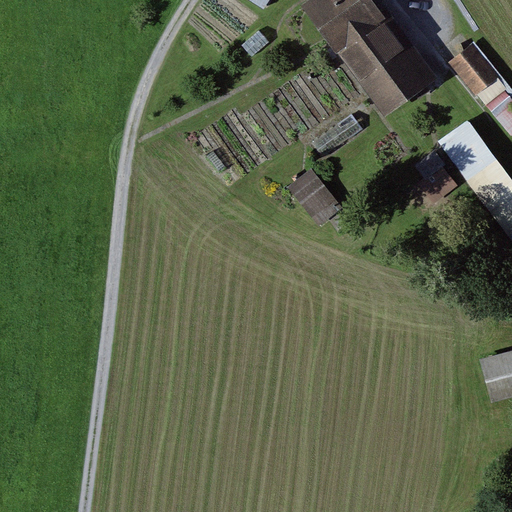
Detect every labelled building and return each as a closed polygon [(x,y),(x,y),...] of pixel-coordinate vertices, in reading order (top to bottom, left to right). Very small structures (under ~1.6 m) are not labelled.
[(242,0),(260,10),(266,0),(242,0)] [(307,0),(296,8),(378,115),(423,82),(360,0),(307,0)] [(471,46),(446,65),(481,109),(505,90),(471,46)] [(438,144),(511,241),(511,189),(463,126),(438,144)] [(511,350),(479,360),(490,402),(511,396),(511,350)]
